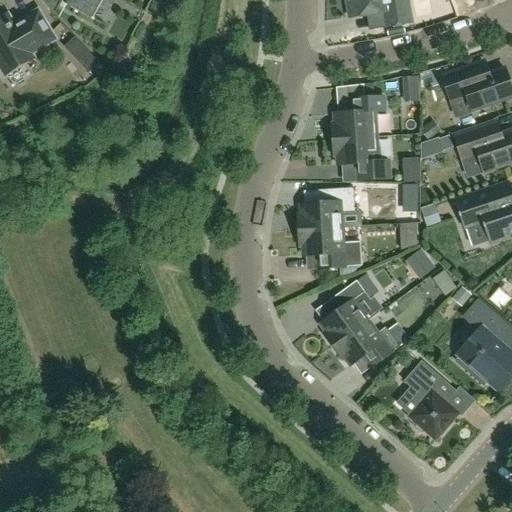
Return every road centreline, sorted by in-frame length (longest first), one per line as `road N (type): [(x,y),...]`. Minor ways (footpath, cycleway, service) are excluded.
road 1 (residential): [(294,61),(254,178),(242,248),(251,319),(289,380)]
road 2 (residential): [(294,61),(421,45),(511,14)]
road 3 (residential): [(436,509),(289,380)]
